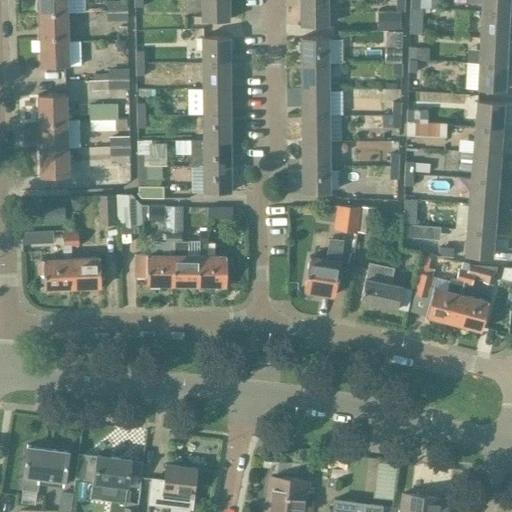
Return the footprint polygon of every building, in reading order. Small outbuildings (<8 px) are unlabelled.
[(40,11),(40,12),(68,11),(67,0),(35,0),(36,11),(40,11)] [(228,0),(201,0),(201,20),(228,20),(228,0)] [(326,0),(299,0),(300,25),(327,25),(326,0)] [(396,0),(396,11),(404,11),(404,0),(396,0)] [(511,0),(465,0),(466,3),(482,3),(481,11),(509,13),(509,1),(511,1),(511,0)] [(127,2),(107,2),(107,11),(127,11),(127,2)] [(409,34),(421,34),(422,8),(416,8),(409,8),(409,34)] [(41,39),(69,38),(68,11),(40,12),(41,39)] [(127,11),(107,11),(107,20),(127,20),(127,11)] [(480,37),(507,39),(509,13),(481,12),(480,37)] [(382,13),(382,30),(400,30),(400,13),(382,13)] [(202,37),(202,63),(228,63),(228,51),(231,50),(231,41),(228,41),(228,36),(202,37)] [(300,51),(301,64),(328,64),(327,37),(300,38),(300,42),(297,42),(297,51),(300,51)] [(478,63),(506,64),(507,39),(480,37),(478,63)] [(69,38),(41,39),(41,67),(70,66),(69,38)] [(429,48),(408,47),(408,60),(416,60),(428,61),(429,48)] [(143,62),(143,50),(135,50),(135,63),(143,62)] [(416,72),(416,60),(408,60),(408,72),(416,72)] [(135,63),(135,75),(143,75),(143,62),(135,63)] [(202,63),(202,89),(229,88),(229,84),(232,84),(232,75),(229,75),(228,63),(202,63)] [(478,63),(477,89),(504,91),(505,86),(508,86),(508,76),(505,76),(506,64),(478,63)] [(328,64),(301,64),(301,90),(328,89),(328,88),(328,64)] [(128,70),(108,71),(108,80),(128,79),(128,70)] [(128,79),(108,80),(109,89),(129,88),(128,79)] [(229,88),(202,89),(202,114),(229,114),(229,88)] [(328,89),(301,90),(301,115),(328,115),(328,90),(328,89)] [(39,122),(39,123),(67,121),(66,94),(38,95),(39,110),(35,111),(36,122),(39,122)] [(474,127),(501,129),(503,102),(476,100),(474,127)] [(144,115),(144,102),(136,102),(136,115),(144,115)] [(391,102),(391,115),(400,115),(400,102),(391,102)] [(116,104),(89,104),(90,120),(96,120),(116,119),(116,104)] [(407,110),(406,121),(426,122),(427,110),(407,110)] [(229,114),(202,114),(203,139),(203,140),(229,140),(229,114)] [(136,115),(136,128),(137,128),(144,128),(144,115),(136,115)] [(301,141),(328,140),(328,115),(301,115),(301,141)] [(382,127),(400,128),(400,115),(391,115),(382,115),(382,127)] [(96,120),(90,120),(90,130),(125,129),(125,119),(116,119),(96,120)] [(40,150),(68,148),(67,121),(39,123),(40,150)] [(406,136),(445,137),(446,123),(426,122),(406,121),(406,136)] [(472,152),(499,154),(501,129),(474,127),(472,152)] [(129,136),(109,137),(109,147),(130,146),(129,136)] [(203,139),(175,140),(175,154),(190,154),(191,166),(203,166),(203,165),(229,165),(229,140),(203,140),(203,139)] [(151,140),(137,140),(137,166),(162,166),(166,166),(166,143),(151,143),(151,140)] [(302,166),(329,166),(328,140),(301,141),(302,166)] [(110,156),(130,155),(130,146),(109,147),(110,156)] [(68,148),(40,150),(41,177),(69,176),(68,148)] [(472,152),(470,178),(497,180),(498,168),(501,168),(502,159),(499,159),(499,154),(472,152)] [(390,153),(390,166),(398,166),(398,153),(390,153)] [(412,161),(404,161),(404,173),(412,174),(412,161)] [(203,192),(230,192),(229,165),(203,165),(203,166),(203,192)] [(162,178),(162,166),(137,166),(137,185),(146,185),(146,179),(162,178)] [(329,166),(302,166),(302,193),(329,192),(329,166)] [(390,166),(390,179),(397,179),(398,166),(390,166)] [(98,181),(121,180),(121,169),(98,169),(98,181)] [(403,186),(412,186),(412,174),(404,173),(403,186)] [(468,203),(495,205),(497,180),(470,178),(468,203)] [(162,186),(138,186),(138,195),(141,198),(162,199),(162,186)] [(141,220),(140,204),(130,194),(116,195),(117,221),(141,220)] [(116,224),(115,195),(97,195),(99,225),(116,224)] [(466,229),(493,231),(495,205),(468,203),(466,229)] [(173,241),(181,241),(182,206),(166,205),(165,230),(173,230),(173,241)] [(232,206),(207,207),(207,220),(232,219),(232,206)] [(338,206),(335,230),(341,231),(356,232),(357,232),(360,207),(338,206)] [(40,207),(41,222),(65,221),(65,207),(40,207)] [(360,207),(357,232),(372,234),(374,210),(374,208),(360,207)] [(403,211),(403,223),(415,224),(415,211),(403,211)] [(401,237),(410,237),(410,225),(402,225),(401,237)] [(410,225),(410,237),(426,238),(427,226),(410,225)] [(493,231),(466,229),(464,255),(491,257),(493,231)] [(146,283),(172,284),(173,241),(173,230),(165,230),(165,242),(153,242),(150,245),(150,254),(146,254),(146,255),(135,255),(135,276),(146,276),(146,283)] [(207,243),(207,230),(199,230),(199,243),(207,243)] [(63,246),(71,246),(70,234),(62,234),(63,246)] [(78,234),(70,234),(71,246),(79,246),(78,234)] [(333,295),(342,241),(329,238),(325,259),(308,256),(302,290),(333,295)] [(173,241),(172,284),(199,284),(199,254),(188,254),(188,242),(181,241),(173,241)] [(43,259),(43,261),(38,261),(39,274),(43,274),(44,288),(48,288),(48,294),(59,293),(59,288),(72,287),(71,257),(71,246),(63,246),(63,258),(43,259)] [(441,248),(441,256),(453,257),(453,249),(441,248)] [(199,254),(199,284),(226,285),(226,255),(199,254)] [(101,286),(99,256),(71,257),(72,287),(101,286)] [(411,289),(400,287),(400,286),(390,284),(394,268),(369,263),(361,301),(396,309),(396,308),(407,310),(411,289)] [(473,272),(475,273),(474,276),(483,278),(482,281),(492,284),(495,270),(475,265),(473,272)] [(461,294),(464,282),(467,271),(466,271),(459,269),(456,280),(453,279),(448,282),(446,290),(433,287),(430,298),(426,316),(430,317),(428,322),(440,325),(441,320),(452,323),(453,323),(461,294)] [(472,284),(474,276),(475,273),(473,272),(467,271),(464,282),(472,284)] [(430,298),(433,287),(434,283),(431,282),(432,276),(418,272),(413,293),(429,297),(430,298)] [(480,330),(488,301),(461,294),(453,323),(480,330)] [(68,453),(27,448),(24,473),(23,473),(21,489),(37,491),(38,484),(47,485),(64,487),(68,453)] [(94,482),(92,496),(107,498),(109,498),(109,499),(112,501),(112,506),(124,507),(127,485),(130,460),(97,456),(94,482)] [(396,495),(397,460),(377,459),(376,494),(396,495)] [(193,493),(196,468),(167,465),(165,480),(151,478),(148,504),(192,510),(194,494),(193,493)] [(266,511),(304,511),(308,483),(270,478),(266,511)] [(446,511),(448,500),(402,494),(399,511),(446,511)] [(381,511),(382,505),(334,500),(332,511),(381,511)]
